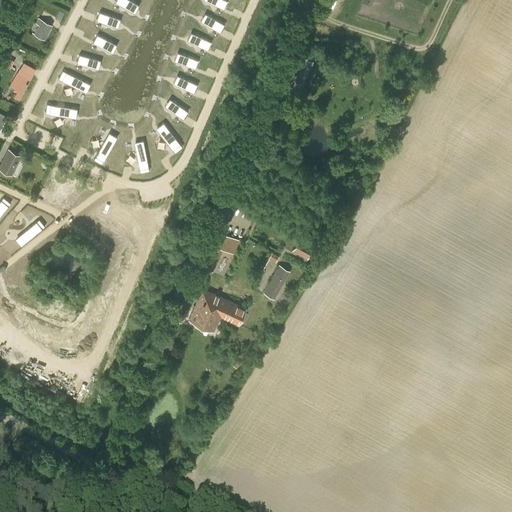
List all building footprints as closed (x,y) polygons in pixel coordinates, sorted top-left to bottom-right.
[(135,12),(139,5),(130,0),(114,0),(135,12)] [(227,1),(225,0),(205,0),(224,8),(227,1)] [(60,21),(64,12),(59,9),(54,18),(60,21)] [(118,27),(121,19),(98,11),(95,19),(118,27)] [(224,24),(203,12),(199,20),(220,32),(224,24)] [(45,13),(42,20),(34,34),(45,40),(52,25),(50,24),(53,17),(45,13)] [(211,41),(189,31),(185,39),(207,49),(211,41)] [(113,52),(117,44),(96,33),(92,41),(113,52)] [(198,60),(175,51),(172,59),(195,68),(198,60)] [(98,68),(101,60),(78,53),(75,61),(98,68)] [(5,56),(1,64),(10,69),(14,61),(5,56)] [(291,88),(300,92),(313,61),(304,57),(291,88)] [(15,89),(23,93),(27,84),(26,84),(28,79),(30,80),(32,76),(22,70),(19,74),(17,73),(14,77),(20,80),(15,89)] [(86,90),(89,83),(67,72),(62,70),(58,78),(63,80),(76,87),(76,85),(86,90)] [(197,84),(175,74),(171,82),(193,92),(197,84)] [(187,111),(168,97),(163,104),(182,118),(187,111)] [(75,115),(76,108),(50,104),(46,103),(45,112),(46,112),(65,115),(65,114),(75,115)] [(162,122),(156,126),(163,135),(161,136),(174,151),(181,146),(162,122)] [(116,136),(109,132),(104,142),(103,141),(93,158),(101,163),(116,136)] [(148,169),(142,139),(134,141),(136,151),(135,152),(139,171),(148,169)] [(0,166),(0,168),(11,174),(20,155),(8,149),(0,166)] [(3,197),(0,200),(8,206),(10,203),(3,197)] [(39,219),(36,221),(42,228),(45,226),(39,219)] [(21,245),(42,228),(36,221),(23,231),(24,232),(16,239),(20,244),(20,245),(21,245)] [(239,240),(216,230),(200,266),(213,272),(223,249),(233,254),(239,240)] [(314,245),(299,237),(292,250),(307,259),(314,245)] [(279,256),(272,252),(268,258),(275,262),(279,256)] [(279,265),(263,293),(274,299),(290,271),(279,265)] [(245,308),(203,288),(189,319),(213,330),(220,316),(238,324),(245,308)]
